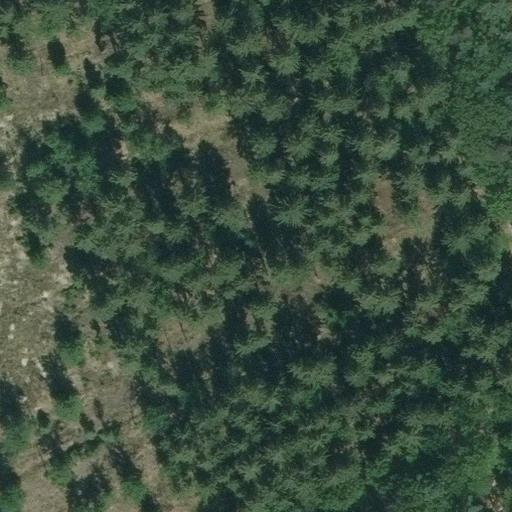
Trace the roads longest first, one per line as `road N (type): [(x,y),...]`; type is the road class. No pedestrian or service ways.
road 1 (track): [(511,249),(413,0)]
road 2 (track): [(324,511),(511,414)]
